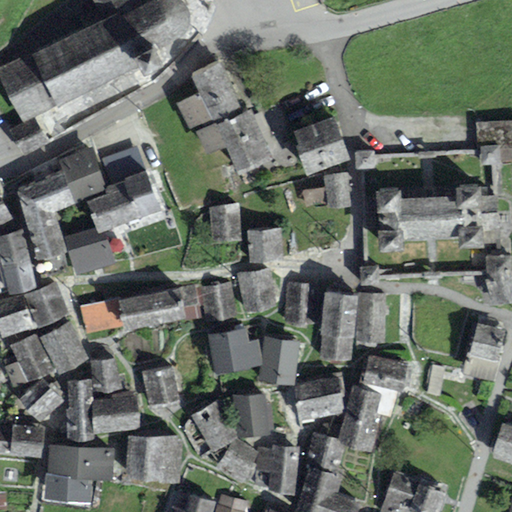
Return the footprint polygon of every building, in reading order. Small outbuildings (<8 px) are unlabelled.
[(151,0),(92,0),(102,22),(0,66),(0,77),(23,123),(55,106),(57,110),(138,68),(142,78),(163,66),(156,48),(180,38),(187,31),(191,21),(188,9),(182,0),(181,0),(152,0),(151,0)] [(198,93),(201,92),(214,125),(218,123),(241,114),(220,62),(191,74),(198,93)] [(195,132),(214,125),(201,92),(198,93),(175,103),(190,134),(195,132)] [(252,110),(241,114),(218,123),(227,147),(237,173),(271,160),(252,110)] [(295,132),(299,145),(295,147),(306,176),(311,175),(349,160),(334,118),(295,132)] [(511,122),(480,124),(481,150),(481,159),(495,159),(511,158),(511,122)] [(206,154),(227,147),(218,123),(214,125),(195,132),(206,154)] [(61,171),(74,205),(85,202),(108,194),(105,187),(92,145),(56,158),(61,171)] [(137,146),(102,159),(112,186),(125,181),(124,178),(146,170),(137,146)] [(371,153),(359,153),(359,166),(363,166),(372,165),(371,156),(371,153)] [(37,262),(68,253),(63,238),(55,213),(74,205),(61,171),(56,158),(31,169),(35,183),(16,190),(37,262)] [(163,211),(146,170),(124,178),(125,181),(112,186),(105,187),(108,194),(85,202),(97,228),(99,234),(105,232),(163,211)] [(348,173),(325,175),(326,189),(327,205),(328,210),(352,208),(348,173)] [(326,189),(301,190),(302,207),(327,205),(326,189)] [(399,191),(381,192),(381,209),(384,209),(385,232),(382,232),(382,245),(401,244),(401,239),(463,237),(463,242),(480,242),(479,225),(473,225),(473,205),(479,205),(478,189),(458,189),(458,197),(399,199),(399,191)] [(0,195),(0,228),(15,220),(0,195)] [(238,209),(213,210),(215,240),(239,238),(238,209)] [(68,253),(75,277),(115,265),(105,232),(99,234),(97,228),(63,238),(68,253)] [(246,232),(249,264),(283,261),(280,229),(246,232)] [(23,230),(0,236),(0,262),(1,267),(30,259),(23,230)] [(486,271),(486,281),(496,308),(511,303),(511,272),(511,257),(501,256),(486,257),(486,271)] [(1,267),(9,295),(37,287),(30,259),(1,267)] [(268,267),(236,274),(245,314),(277,306),(268,267)] [(365,268),(362,268),(363,281),(375,280),(375,276),(375,268),(365,268)] [(24,295),(34,329),(68,314),(55,282),(24,295)] [(230,282),(200,288),(206,323),(236,317),(230,282)] [(317,285),(287,283),(285,322),(314,324),(317,285)] [(201,318),(193,285),(120,302),(117,302),(123,327),(124,332),(185,319),(185,321),(201,318)] [(354,339),(353,344),(384,345),(386,294),(357,292),(358,296),(354,339)] [(358,296),(324,294),(321,336),(354,339),(358,296)] [(0,303),(0,333),(2,339),(34,329),(24,295),(0,303)] [(117,302),(120,302),(120,299),(80,307),(86,335),(123,327),(117,302)] [(69,322),(39,338),(59,375),(89,359),(69,322)] [(505,331),(476,324),(469,355),(466,354),(461,374),(493,381),(505,331)] [(208,336),(215,377),(260,367),(261,357),(258,340),(248,343),(246,329),(208,336)] [(35,334),(10,347),(17,361),(3,369),(14,391),(54,370),(35,334)] [(260,367),(257,381),(292,386),(294,385),(299,342),(264,336),(261,357),(260,367)] [(353,344),(354,339),(321,336),(319,359),(352,363),(353,344)] [(407,363),(368,356),(362,386),(402,393),(407,363)] [(115,360),(90,361),(91,381),(92,401),(111,400),(111,395),(121,394),(121,375),(117,376),(115,360)] [(445,368),(432,365),(426,393),(440,396),(445,368)] [(172,366),(141,372),(148,407),(179,401),(172,366)] [(337,378),(294,388),(299,422),(344,414),(337,378)] [(64,402),(41,379),(18,401),(41,424),(64,402)] [(67,381),(67,411),(92,410),(92,401),(91,381),(67,381)] [(380,394),(351,387),(338,440),(337,445),(345,447),(371,454),(378,425),(372,424),(380,394)] [(111,400),(92,401),(92,410),(92,435),(139,429),(135,393),(121,394),(111,395),(111,400)] [(264,394),(232,396),(233,410),(236,410),(238,438),(274,436),(272,403),(265,404),(264,394)] [(219,401),(192,416),(212,453),(218,465),(215,468),(244,487),(256,465),(253,463),(258,453),(237,438),(219,401)] [(92,435),(92,410),(67,411),(68,442),(93,441),(92,435)] [(511,426),(502,424),(491,459),(511,466),(511,426)] [(43,429),(12,425),(12,428),(8,456),(40,459),(43,429)] [(0,454),(8,456),(12,428),(0,426),(0,454)] [(338,440),(312,433),(303,467),(307,468),(337,476),(345,447),(337,445),(338,440)] [(126,482),(179,484),(181,437),(128,435),(126,482)] [(114,449),(49,445),(46,474),(70,476),(70,479),(92,481),(112,482),(114,449)] [(294,497),(297,447),(271,445),(270,449),(259,448),(257,472),(269,473),(268,495),(294,497)] [(337,476),(307,468),(296,510),(301,511),(357,511),(360,504),(336,495),(341,478),(337,476)] [(438,511),(446,489),(393,471),(379,511),(438,511)] [(90,505),(92,481),(70,479),(70,476),(46,474),(44,501),(90,505)] [(211,511),(215,503),(189,495),(184,511),(172,507),(170,511),(211,511)] [(243,511),(246,502),(220,495),(215,511),(243,511)]
